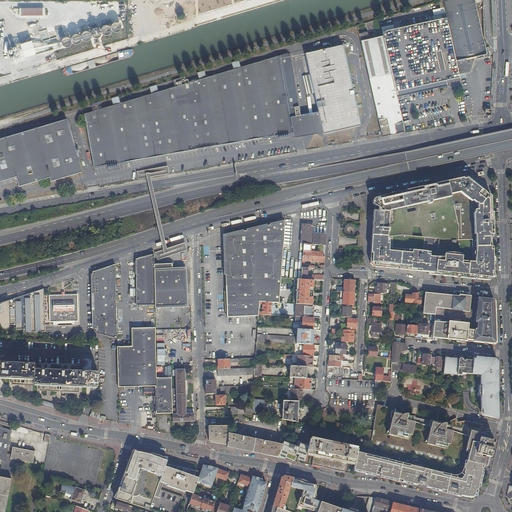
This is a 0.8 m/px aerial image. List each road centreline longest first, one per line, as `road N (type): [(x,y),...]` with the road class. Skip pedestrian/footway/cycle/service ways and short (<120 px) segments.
road 1 (primary): [(511,135),(117,212)]
road 2 (primary): [(207,219),(251,200),(511,144)]
road 3 (primary): [(500,124),(236,174)]
road 4 (primary): [(236,174),(0,212)]
road 5 (unclassified): [(199,451),(192,224)]
road 6 (tertiary): [(475,507),(276,465)]
road 7 (residential): [(505,291),(363,274)]
road 8 (primary): [(0,289),(133,243)]
road 9 (motorway): [(0,274),(133,243)]
road 10 (tertiary): [(500,157),(505,291)]
road 11 (primary): [(332,195),(461,167)]
road 12 (tertiary): [(127,436),(0,408)]
road 13 (residential): [(332,269),(318,396)]
road 14 (primary): [(207,219),(332,195)]
road 15 (primary): [(236,174),(117,212)]
road 16 (motorway): [(117,212),(0,239)]
